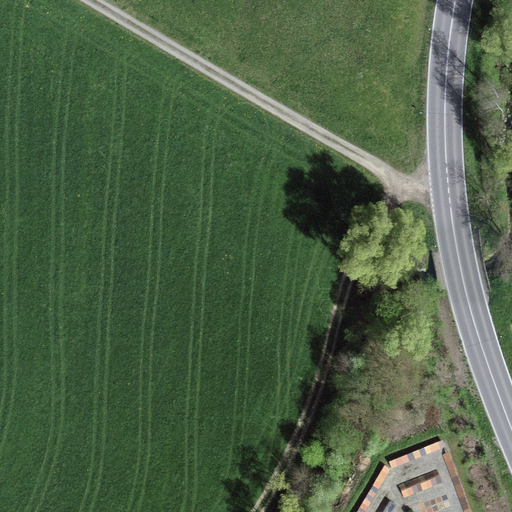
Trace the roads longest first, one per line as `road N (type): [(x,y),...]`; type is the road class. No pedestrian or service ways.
road 1 (secondary): [(511,433),(465,292),(447,185),(444,108),(456,0)]
road 2 (track): [(447,185),(397,186),(96,0)]
road 3 (track): [(397,186),(380,211),(285,474),(257,511)]
